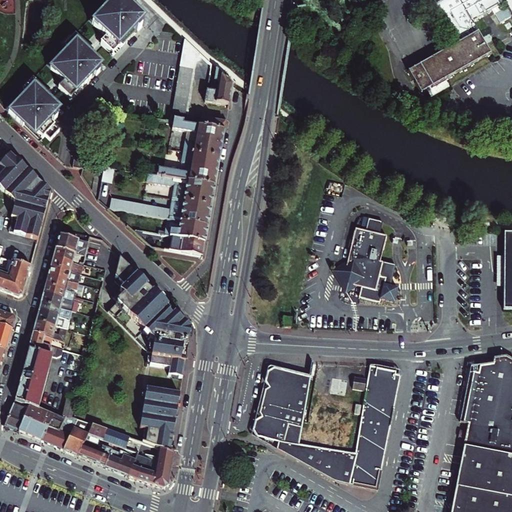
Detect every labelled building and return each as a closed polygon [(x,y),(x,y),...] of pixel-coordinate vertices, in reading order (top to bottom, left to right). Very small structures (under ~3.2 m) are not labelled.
[(112,58),(114,60),(125,48),(123,45),(137,32),(140,32),(144,27),(139,22),(142,19),(124,3),(127,1),(125,0),(109,0),(90,22),(107,38),(101,45),(112,56),(112,58)] [(422,0),(450,50),(416,69),(429,92),(481,62),(445,0),(422,0)] [(511,0),(445,0),(481,62),(486,59),(468,26),(500,8),(511,29),(511,0)] [(70,102),(73,104),(84,92),(82,89),(95,76),(98,76),(102,71),(97,66),(100,63),(83,47),(85,45),(75,36),(48,66),(65,82),(59,89),(71,100),(70,102)] [(210,77),(212,67),(200,55),(195,60),(196,64),(210,77)] [(180,67),(172,112),(185,114),(194,69),(180,67)] [(205,102),(229,106),(233,86),(216,71),(214,83),(219,84),(217,92),(207,90),(205,102)] [(10,113),(25,127),(27,123),(42,138),(44,135),(50,140),(59,130),(49,120),(51,118),(54,119),(58,114),(61,115),(64,112),(42,91),(43,89),(34,81),(23,91),(27,95),(10,113)] [(201,123),(200,128),(225,132),(226,123),(202,119),(201,123)] [(225,132),(200,128),(195,127),(183,125),(184,121),(174,120),(173,123),(172,130),(196,134),(195,142),(186,141),(184,154),(220,160),(221,154),(225,132)] [(220,160),(184,154),(182,164),(191,166),(189,174),(159,169),(158,177),(215,187),(220,160)] [(38,241),(50,193),(11,155),(0,166),(0,167),(5,172),(0,177),(0,191),(15,205),(9,233),(38,241)] [(85,159),(75,157),(73,168),(83,170),(85,159)] [(176,187),(173,200),(211,207),(215,187),(158,177),(148,175),(147,183),(172,187),(172,186),(176,187)] [(211,207),(173,200),(171,211),(112,200),(110,209),(168,220),(208,228),(211,207)] [(208,228),(168,220),(165,232),(159,231),(158,235),(172,238),(205,244),(208,228)] [(349,230),(352,241),(353,235),(355,229),(362,231),(360,226),(349,230)] [(381,263),(379,263),(386,238),(362,231),(355,229),(353,235),(352,241),(346,261),(346,262),(345,262),(343,270),(340,282),(355,287),(359,288),(356,298),(376,304),(377,301),(391,305),(395,291),(381,287),(383,280),(377,278),(381,263)] [(511,312),(511,232),(503,233),(503,260),(496,260),(496,289),(503,289),(503,312),(503,313),(511,312)] [(79,256),(85,258),(90,238),(79,235),(78,241),(60,236),(56,250),(76,255),(79,256)] [(205,244),(172,238),(169,251),(185,254),(197,256),(202,257),(205,244)] [(76,255),(56,250),(53,259),(73,264),(76,255)] [(73,264),(53,259),(51,268),(71,273),(73,264)] [(190,331),(119,259),(115,278),(117,280),(115,282),(122,291),(114,298),(118,303),(108,313),(147,353),(152,354),(150,366),(169,370),(169,377),(182,380),(190,331)] [(346,261),(330,270),(342,294),(355,287),(340,282),(343,270),(345,262),(346,262),(346,261)] [(9,273),(28,278),(31,268),(12,262),(9,271),(9,273)] [(73,264),(71,273),(74,274),(76,268),(79,269),(79,266),(73,264)] [(74,274),(80,276),(83,267),(79,266),(79,269),(76,268),(74,274)] [(51,268),(48,277),(69,283),(71,273),(51,268)] [(22,296),(28,278),(9,273),(8,275),(9,275),(8,278),(6,277),(6,276),(0,274),(0,291),(18,298),(22,296)] [(48,277),(46,286),(66,291),(69,283),(48,277)] [(69,283),(66,291),(69,292),(71,293),(72,287),(74,287),(75,284),(69,283)] [(46,286),(44,295),(64,300),(66,291),(46,286)] [(69,292),(67,301),(71,302),(71,299),(74,300),(76,294),(71,293),(69,292)] [(64,300),(44,295),(41,305),(61,310),(65,311),(71,313),(74,303),(71,302),(67,301),(64,300)] [(41,305),(39,313),(59,319),(61,310),(41,305)] [(13,317),(1,313),(0,314),(0,325),(12,331),(15,321),(13,317)] [(39,313),(36,322),(56,328),(59,319),(39,313)] [(288,328),(290,318),(281,317),(279,327),(288,328)] [(56,328),(36,322),(33,333),(45,336),(54,338),(56,328)] [(0,325),(0,338),(9,342),(12,331),(0,325)] [(79,325),(63,396),(67,397),(75,400),(75,398),(77,387),(85,357),(91,328),(79,325)] [(43,344),(45,336),(33,333),(29,350),(31,351),(52,357),(60,360),(63,349),(43,344)] [(0,350),(6,352),(9,342),(0,338),(0,350)] [(29,350),(15,401),(29,408),(19,433),(34,439),(41,443),(47,428),(58,433),(63,423),(64,420),(39,409),(52,357),(31,351),(29,350)] [(465,438),(464,443),(511,452),(511,362),(504,359),(495,359),(493,366),(480,368),(479,375),(471,373),(463,416),(462,423),(469,425),(467,433),(461,432),(459,437),(465,438)] [(359,454),(382,458),(398,375),(399,371),(377,367),(370,367),(355,454),(359,454)] [(354,480),(354,479),(359,454),(355,454),(299,444),(302,424),(310,379),(267,375),(265,385),(267,389),(263,392),(257,415),(261,421),(255,425),(253,433),(259,440),(280,444),(291,447),(290,452),(339,476),(354,480)] [(398,375),(382,458),(387,459),(405,377),(398,375)] [(365,380),(353,378),(351,389),(363,392),(365,380)] [(169,454),(179,395),(146,389),(140,430),(147,431),(145,445),(158,450),(169,454)] [(65,417),(70,419),(75,400),(67,397),(62,416),(65,417)] [(19,433),(29,408),(15,401),(4,427),(19,433)] [(47,428),(41,443),(63,452),(73,429),(74,427),(63,423),(58,433),(47,428)] [(106,432),(105,431),(96,428),(94,427),(92,427),(88,437),(103,442),(106,432)] [(73,429),(63,452),(78,458),(82,448),(86,441),(87,439),(74,434),(76,431),(73,429)] [(106,432),(103,442),(125,450),(129,439),(106,432)] [(511,511),(511,452),(464,443),(462,451),(449,511),(511,511)] [(291,447),(280,444),(279,451),(337,482),(352,486),(354,480),(339,476),(290,452),(291,447)] [(96,453),(82,448),(78,458),(104,469),(111,451),(99,446),(96,453)] [(132,467),(128,478),(138,482),(163,489),(168,486),(173,455),(169,454),(158,450),(156,459),(155,468),(145,465),(147,457),(137,454),(132,467)] [(111,451),(104,469),(110,471),(125,477),(129,466),(132,459),(111,451)] [(359,454),(354,479),(377,484),(382,458),(359,454)] [(156,459),(147,457),(145,465),(155,468),(156,459)] [(377,484),(354,479),(354,480),(352,486),(381,492),(387,459),(382,458),(377,484)] [(44,500),(41,507),(53,511),(64,511),(66,508),(44,500)]
